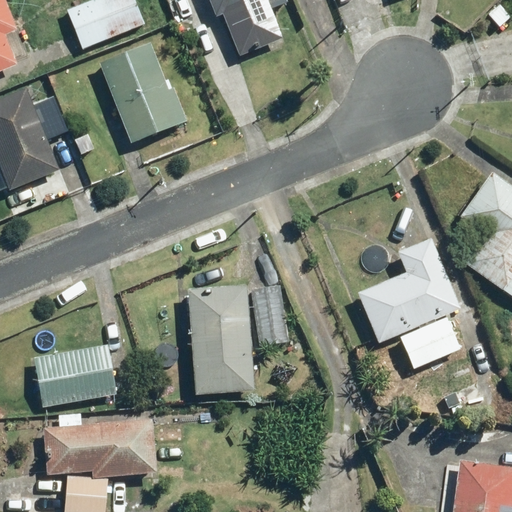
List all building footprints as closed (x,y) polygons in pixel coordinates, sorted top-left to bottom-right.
[(0,0),(0,75),(14,69),(2,38),(15,33),(1,0),(0,0)] [(97,0),(65,13),(81,52),(143,27),(132,0),(97,0)] [(281,41),(263,0),(205,0),(214,21),(221,19),(238,59),(281,41)] [(494,28),(500,33),(511,20),(497,7),(473,33),(481,40),(494,28)] [(149,48),(98,68),(129,147),(186,125),(172,91),(166,93),(149,48)] [(57,174),(25,93),(0,102),(0,175),(8,194),(57,174)] [(476,231),(456,257),(511,297),(511,185),(489,168),(454,215),(476,231)] [(407,270),(358,291),(380,341),(462,305),(431,235),(398,249),(407,270)] [(279,288),(250,292),(258,348),(287,344),(279,288)] [(244,289),(186,292),(193,396),(251,393),(244,289)] [(448,318),(401,338),(412,365),(459,346),(448,318)] [(32,359),(40,409),(113,396),(105,347),(32,359)] [(148,422),(42,430),(45,477),(90,473),(90,480),(153,475),(148,422)] [(511,511),(511,469),(454,463),(448,511),(511,511)] [(65,477),(62,511),(102,511),(104,483),(89,482),(89,479),(65,477)] [(19,498),(17,511),(57,511),(59,502),(19,498)]
